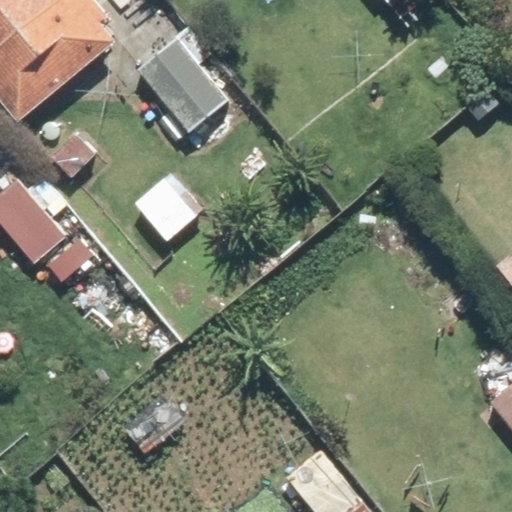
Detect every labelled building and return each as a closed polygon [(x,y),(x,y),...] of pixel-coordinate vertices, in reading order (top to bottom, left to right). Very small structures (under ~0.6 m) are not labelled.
[(85,0),(0,0),(0,96),(20,120),(118,38),(85,0)] [(384,0),(408,27),(438,0),(384,0)] [(179,34),(136,73),(191,136),(235,97),(179,34)] [(81,118),(41,157),(71,187),(110,148),(81,118)] [(169,168),(131,204),(169,244),(207,208),(169,168)] [(0,190),(0,225),(35,267),(43,261),(65,287),(94,263),(19,174),(0,190)] [(511,246),(511,247),(489,267),(511,293),(511,237),(508,241),(511,246)] [(511,385),(487,407),(511,436),(511,385)] [(377,511),(321,443),(280,476),(308,511),(377,511)]
